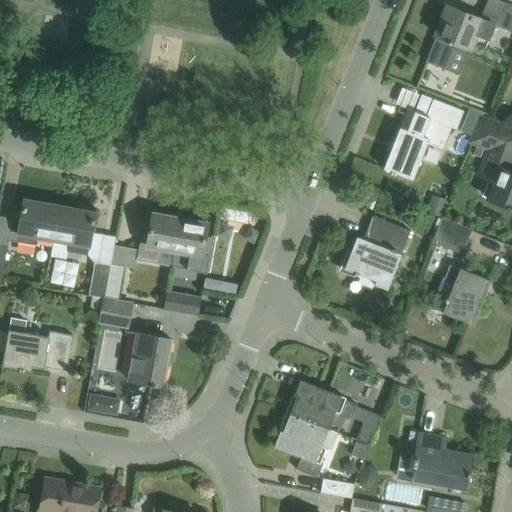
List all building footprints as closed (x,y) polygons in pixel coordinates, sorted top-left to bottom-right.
[(511,5),(498,0),(487,0),(480,18),(447,6),(436,35),(437,36),(427,60),(426,60),(425,61),(445,69),(453,48),(466,53),(468,48),(471,49),(477,34),(491,40),(496,26),(511,32),(511,5)] [(443,149),(452,126),(457,129),(464,111),(424,95),(418,112),(407,108),(383,168),(391,171),(390,173),(394,175),(395,173),(412,179),(427,143),(443,149)] [(504,116),(500,106),(496,105),(491,116),(503,120),(504,116)] [(511,129),(480,117),(471,141),(499,152),(488,180),(494,182),(488,198),(509,206),(508,208),(511,210),(511,171),(509,170),(511,162),(511,156),(509,155),(511,147),(511,129)] [(441,216),(446,201),(432,195),(426,210),(441,216)] [(53,240),(60,205),(24,198),(16,243),(37,246),(39,238),(53,240)] [(60,205),(53,240),(69,243),(68,251),(87,254),(95,211),(60,205)] [(250,213),(221,208),(219,220),(248,225),(250,213)] [(143,224),(137,256),(156,260),(158,248),(174,251),(180,218),(152,213),(150,227),(144,226),(144,225),(143,224)] [(357,236),(354,244),(344,268),(355,272),(354,274),(359,276),(360,274),(375,280),(374,284),(387,289),(410,230),(372,215),(363,239),(357,236)] [(471,229),(441,216),(431,242),(461,254),(471,229)] [(207,223),(180,218),(174,251),(171,266),(206,272),(213,234),(211,234),(211,236),(205,235),(207,223)] [(109,265),(103,298),(117,300),(123,267),(110,265),(115,236),(114,236),(109,265)] [(94,263),(88,295),(103,298),(109,265),(94,262),(94,263)] [(444,301),(446,302),(442,312),(473,324),(474,323),(470,322),(481,294),(482,294),(488,281),(490,282),(490,281),(449,264),(443,277),(454,281),(447,299),(446,298),(444,301)] [(225,284),(223,296),(235,298),(237,286),(225,284)] [(201,297),(167,291),(163,309),(198,315),(201,297)] [(131,303),(117,300),(103,298),(98,321),(127,326),(127,327),(131,303)] [(43,363),(42,367),(44,368),(44,366),(66,370),(73,335),(48,331),(47,337),(8,330),(2,365),(19,368),(19,370),(24,371),(24,369),(31,370),(32,361),(43,363)] [(137,332),(128,380),(151,384),(151,385),(155,386),(155,385),(162,386),(171,339),(137,332)] [(327,428),(334,411),(352,418),(357,404),(345,399),(346,397),(300,379),(294,395),(296,396),(289,413),(327,428)] [(91,393),(88,409),(118,415),(121,399),(91,393)] [(365,423),(358,440),(369,445),(381,415),(369,411),(365,423)] [(280,430),(274,445),(301,456),(296,469),(317,477),(322,464),(314,461),(327,428),(289,413),(282,431),(280,430)] [(415,466),(413,479),(467,489),(473,454),(445,449),(447,437),(418,432),(411,465),(415,466)] [(358,441),(352,454),(364,459),(369,445),(358,441)] [(45,477),(38,511),(95,511),(100,487),(45,477)] [(352,498),(353,498),(356,484),(323,478),(320,492),(352,498)] [(465,511),(467,502),(430,496),(427,510),(439,511),(465,511)] [(378,511),(380,503),(353,498),(352,498),(350,511),(349,511),(378,511)] [(380,503),(378,511),(410,511),(411,508),(380,503)]
